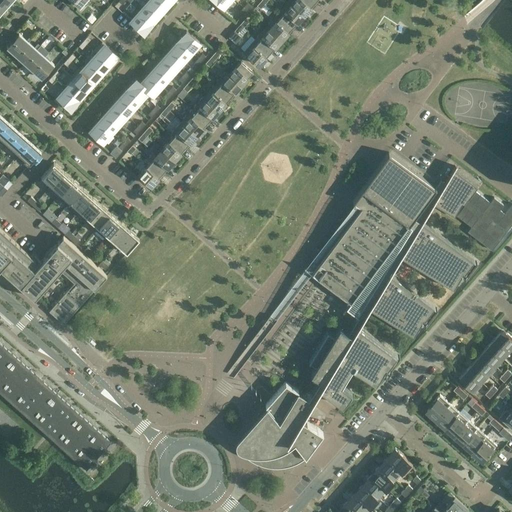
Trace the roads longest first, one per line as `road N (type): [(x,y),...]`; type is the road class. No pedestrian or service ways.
road 1 (residential): [(291,511),(511,266)]
road 2 (residential): [(338,0),(148,211)]
road 3 (tertiary): [(127,414),(0,292)]
road 4 (tertiary): [(0,309),(127,414)]
road 5 (unclassified): [(511,192),(414,117)]
